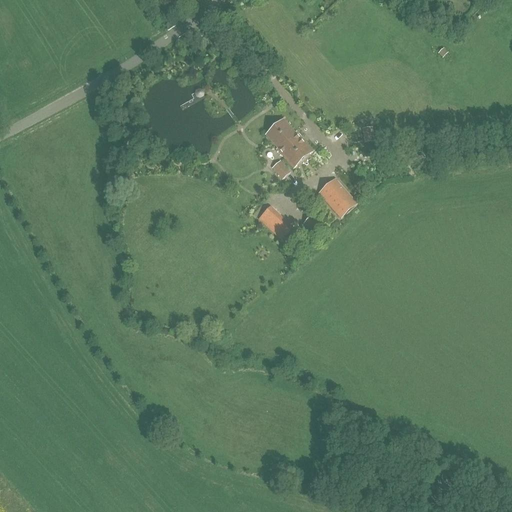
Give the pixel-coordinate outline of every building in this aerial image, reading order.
[(170,0),(176,9),(187,1),(186,0),(170,0)] [(430,0),(427,1),(430,8),(437,6),(434,0),(430,0)] [(279,149),(278,149),(294,168),(313,152),(297,133),(296,134),(284,120),(267,135),(279,149)] [(362,129),(365,143),(376,142),(373,128),(362,129)] [(283,181),(292,174),(281,162),(272,169),(283,181)] [(304,174),(315,175),(316,165),(305,163),(304,174)] [(336,180),(319,195),(342,219),(358,205),(336,180)] [(262,217),(288,241),(296,233),(270,209),(262,217)] [(304,225),(318,238),(326,230),(312,217),(304,225)]
